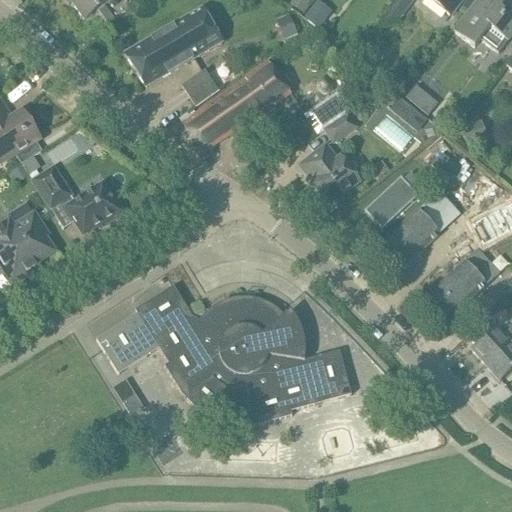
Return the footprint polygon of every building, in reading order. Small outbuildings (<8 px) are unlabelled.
[(112,1),(110,0),(67,0),(83,21),(112,1)] [(462,0),(415,0),(417,1),(417,0),(427,0),(449,17),(462,0)] [(479,41),(498,55),(511,36),(511,0),(505,0),(502,4),(496,0),(477,0),(452,33),(473,49),(479,41)] [(306,17),(318,27),(329,13),(317,3),(306,17)] [(145,89),(221,44),(201,11),(124,56),(145,89)] [(287,16),(276,21),(285,41),(296,36),(287,16)] [(339,37),(331,48),(342,56),(350,46),(339,37)] [(291,96),(268,63),(181,125),(204,155),(221,143),(250,124),(291,96)] [(218,92),(204,72),(181,88),(195,108),(218,92)] [(316,86),(316,88),(316,90),(317,91),(318,93),(320,94),(322,95),(324,96),(326,96),(329,95),(331,94),(332,92),(333,90),(333,87),(333,84),(332,82),(330,81),(328,80),(326,79),(325,79),(323,79),(321,80),(319,81),(318,82),(317,84),(316,86)] [(373,88),(366,81),(357,83),(354,92),(361,99),(370,97),(373,88)] [(415,87),(405,99),(413,106),(423,94),(415,87)] [(317,136),(348,115),(354,112),(340,92),(303,117),(317,136)] [(36,144),(40,141),(22,112),(10,120),(0,103),(0,166),(15,157),(21,166),(41,152),(36,144)] [(425,122),(411,111),(404,120),(417,131),(425,122)] [(358,130),(348,115),(317,136),(317,137),(323,133),(333,147),(358,130)] [(487,141),(481,121),(459,129),(466,148),(487,141)] [(359,184),(340,159),(336,162),(325,148),(300,167),(311,181),(308,184),(328,208),(359,184)] [(32,159),(21,166),(28,177),(39,170),(32,159)] [(381,165),(372,172),(379,180),(387,173),(381,165)] [(8,176),(12,182),(25,174),(21,168),(8,176)] [(74,204),(53,171),(32,183),(38,193),(49,210),(61,203),(82,237),(105,222),(107,225),(123,215),(113,200),(111,201),(102,187),(74,204)] [(400,179),(364,213),(381,232),(417,198),(400,179)] [(459,217),(438,194),(377,250),(399,273),(459,217)] [(511,204),(471,225),(483,247),(511,232),(511,204)] [(36,264),(37,264),(53,253),(44,239),(47,237),(37,220),(34,216),(14,228),(9,221),(0,226),(0,266),(1,268),(12,285),(27,275),(22,268),(34,261),(36,264)] [(498,276),(477,254),(471,257),(439,287),(424,301),(446,324),(460,311),(498,276)] [(164,368),(181,396),(184,400),(187,403),(191,407),(194,410),(198,414),(202,416),(207,419),(211,421),(216,423),(220,425),(225,426),(230,427),(235,428),(240,428),(245,428),(250,428),(255,427),(260,426),(291,418),(290,413),(351,397),(350,396),(339,354),(339,353),(308,361),(304,361),(305,357),(305,353),(305,349),(304,345),(304,341),(303,337),(302,333),(300,329),(299,326),(297,322),(295,319),(292,316),(290,312),(284,318),(281,315),(279,313),(276,310),(273,308),(270,307),(267,305),(264,303),(261,302),(257,301),(254,300),(253,300),(252,305),(242,304),(242,299),(241,299),(238,300),(234,300),(231,301),(227,302),(224,303),(221,304),(217,306),(214,308),(211,310),(209,312),(206,314),(203,317),(201,320),(199,323),(191,318),(173,288),(172,289),(134,313),(137,316),(96,342),(117,376),(158,351),(168,366),(164,368)] [(511,347),(511,346),(511,327),(502,337),(494,329),(485,337),(470,351),(485,367),(509,345),(511,347)] [(511,346),(511,347),(509,345),(485,367),(500,383),(511,372),(511,346)] [(113,391),(121,404),(133,397),(125,383),(113,391)]
